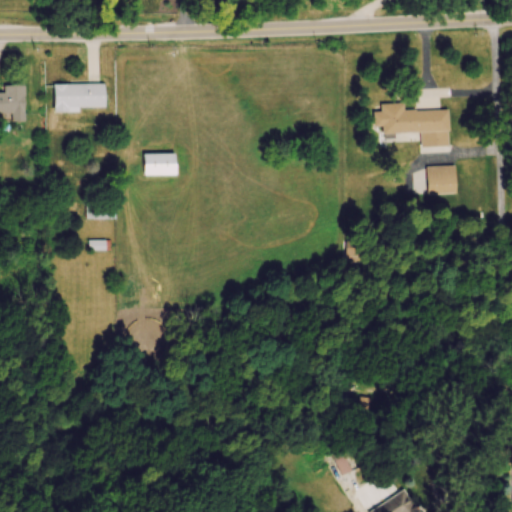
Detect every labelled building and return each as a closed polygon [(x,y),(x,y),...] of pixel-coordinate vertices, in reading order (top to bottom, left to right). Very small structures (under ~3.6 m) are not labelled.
[(105,86),(54,86),(54,111),(105,111),(105,86)] [(25,123),(25,87),(4,87),(4,95),(0,94),(0,114),(11,114),(11,123),(25,123)] [(448,133),(448,110),(404,111),(404,104),(381,104),(381,113),(374,113),(374,128),(383,127),(383,134),(448,133)] [(143,177),(175,177),(175,155),(143,155),(143,177)] [(456,195),(455,175),(427,175),(428,195),(456,195)] [(114,203),(85,203),(85,220),(114,220),(114,203)] [(88,252),(106,252),(106,242),(88,242),(88,252)] [(363,242),(347,242),(347,258),(363,258),(363,242)] [(372,401),(363,400),(363,412),(371,412),(372,401)] [(332,456),(344,476),(352,471),(340,451),(332,456)] [(418,511),(407,491),(368,511),(418,511)]
